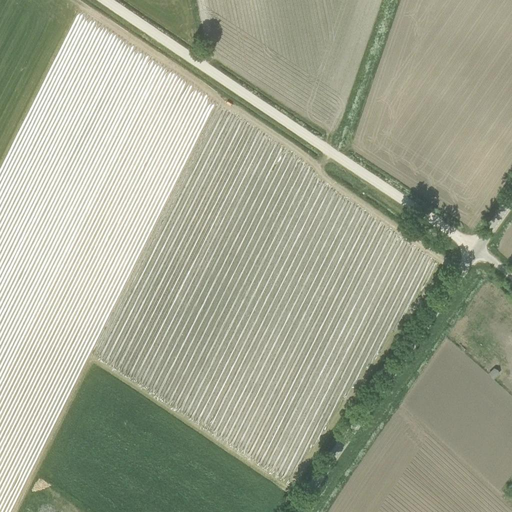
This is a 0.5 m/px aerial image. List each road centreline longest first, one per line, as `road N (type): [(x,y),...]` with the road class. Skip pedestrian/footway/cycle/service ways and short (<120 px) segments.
road 1 (track): [(101,0),(476,256)]
road 2 (unclassified): [(307,511),(476,256)]
